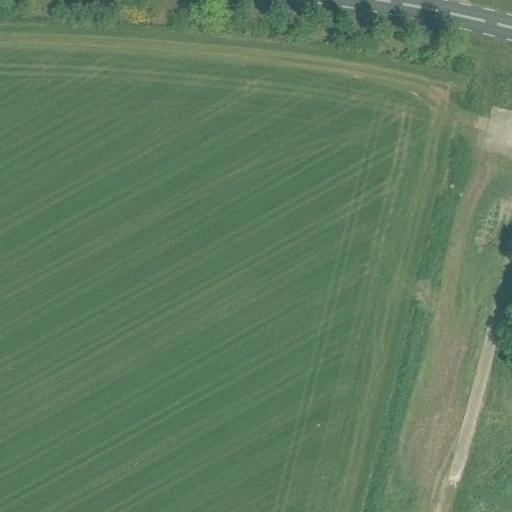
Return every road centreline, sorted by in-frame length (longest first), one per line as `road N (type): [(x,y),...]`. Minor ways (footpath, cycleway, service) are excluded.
road 1 (track): [(511,266),(456,474)]
road 2 (secondary): [(511,32),(349,0)]
